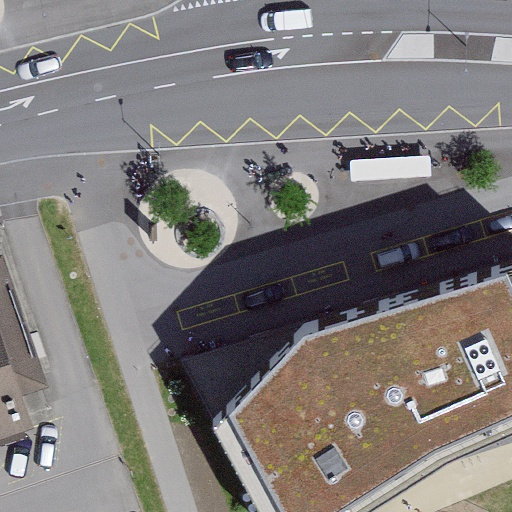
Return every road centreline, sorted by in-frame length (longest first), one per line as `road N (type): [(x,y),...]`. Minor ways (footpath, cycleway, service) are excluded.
road 1 (tertiary): [(232,15),(0,61)]
road 2 (tertiary): [(0,134),(227,87)]
road 3 (tertiary): [(511,14),(320,10)]
road 4 (tertiary): [(325,80),(511,79)]
